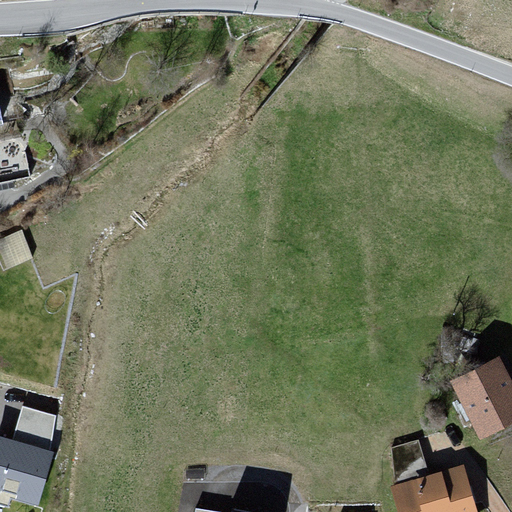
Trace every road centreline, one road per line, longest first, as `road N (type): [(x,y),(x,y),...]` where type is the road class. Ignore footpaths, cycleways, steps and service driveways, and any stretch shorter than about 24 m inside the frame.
road 1 (tertiary): [(511,82),(321,6)]
road 2 (tertiary): [(177,0),(0,15)]
